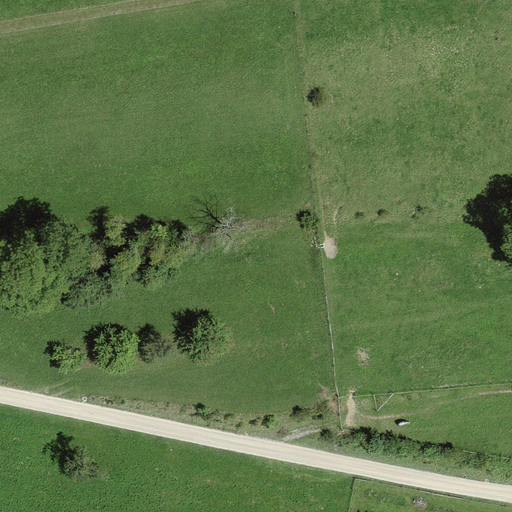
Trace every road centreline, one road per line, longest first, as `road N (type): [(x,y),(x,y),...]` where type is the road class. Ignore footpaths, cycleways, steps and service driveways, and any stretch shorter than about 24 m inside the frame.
road 1 (track): [(511,497),(0,395)]
road 2 (track): [(0,28),(183,0)]
